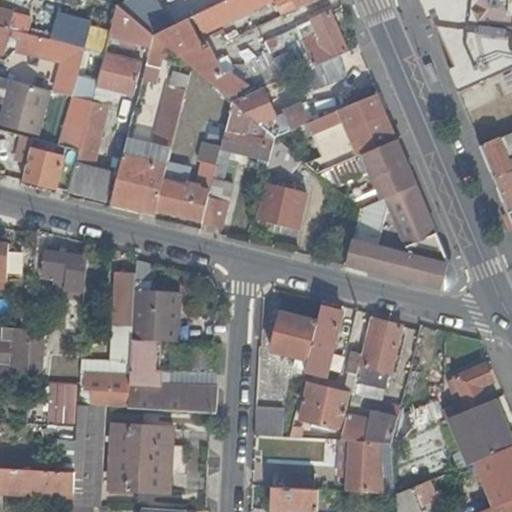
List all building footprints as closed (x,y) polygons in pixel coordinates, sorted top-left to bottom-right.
[(275,0),(227,0),(196,15),(205,33),(275,0)] [(277,0),(285,16),(320,0),(277,0)] [(511,43),(511,0),(422,0),(431,20),(433,19),(456,69),(511,43)] [(120,5),(111,38),(152,49),(156,35),(141,23),(122,6),(120,5)] [(0,25),(11,28),(16,12),(0,7),(0,25)] [(350,51),(333,11),(314,19),(320,33),(306,39),(317,66),(341,55),(350,51)] [(209,42),(202,45),(190,18),(167,29),(156,35),(168,45),(230,97),(249,86),(230,72),(224,75),(209,42)] [(0,50),(5,52),(11,28),(0,25),(0,50)] [(66,58),(57,92),(74,96),(87,48),(23,31),(19,46),(66,58)] [(511,43),(456,69),(452,71),(462,95),(511,72),(511,43)] [(144,63),(107,53),(98,85),(136,95),(144,63)] [(348,72),(341,55),(317,66),(324,82),(348,72)] [(51,90),(13,80),(0,128),(23,135),(35,138),(39,139),(51,90)] [(278,117),(265,88),(239,99),(234,101),(253,117),(277,137),(283,134),(309,123),(316,120),(309,102),(286,111),(287,113),(278,117)] [(323,156),(307,163),(313,167),(319,172),(361,155),(398,139),(380,93),(316,120),(309,123),(323,156)] [(71,123),(87,127),(88,126),(94,102),(90,100),(78,97),(71,123)] [(225,146),(223,147),(219,164),(215,179),(225,181),(233,149),(263,156),(260,169),(268,171),(269,168),(276,142),(249,134),(253,117),(234,101),(232,112),(234,113),(225,146)] [(87,127),(77,165),(95,169),(112,106),(94,102),(88,126),(87,127)] [(159,147),(173,151),(173,149),(184,106),(170,102),(159,147)] [(511,133),(483,146),(511,214),(511,213),(511,133)] [(17,160),(29,163),(35,138),(23,135),(17,160)] [(305,161),(277,137),(276,142),(269,168),(292,174),(305,161)] [(417,185),(398,139),(361,155),(380,200),(389,197),(417,185)] [(204,161),(216,164),(221,145),(206,141),(201,160),(204,161)] [(59,188),(67,156),(34,147),(26,179),(59,188)] [(154,154),(139,150),(137,158),(152,162),(154,154)] [(114,202),(158,212),(159,209),(166,180),(169,166),(152,162),(137,158),(126,155),(114,202)] [(216,164),(204,161),(197,186),(200,187),(200,189),(212,191),(215,179),(219,164),(216,164)] [(113,175),(95,169),(77,165),(71,191),(107,200),(113,175)] [(200,187),(197,186),(188,183),(188,186),(166,180),(159,209),(205,220),(211,198),(212,191),(200,189),(200,187)] [(289,184),(288,189),(269,184),(261,218),(300,228),(308,194),(296,191),(297,186),(289,184)] [(377,244),(354,239),(348,266),(447,290),(457,278),(417,185),(389,197),(389,198),(377,244)] [(230,203),(211,198),(205,220),(205,222),(224,226),(230,203)] [(0,277),(7,278),(9,278),(11,243),(0,242),(0,277)] [(90,257),(49,251),(44,281),(53,282),(52,289),(88,291),(90,257)] [(152,290),(154,263),(140,259),(139,273),(138,289),(152,290)] [(119,272),(114,361),(134,362),(135,339),(138,289),(139,273),(119,272)] [(184,292),(152,290),(138,289),(135,339),(145,339),(181,342),(184,292)] [(345,311),(324,306),(320,321),(311,360),(308,372),(328,377),(345,311)] [(297,321),(299,316),(283,312),(282,317),(297,321)] [(320,321),(299,316),(297,321),(282,317),(274,350),(297,356),(311,360),(320,321)] [(364,353),(361,364),(356,384),(355,392),(383,399),(390,372),(392,372),(403,326),(373,318),(364,353)] [(3,365),(2,377),(11,378),(31,379),(31,373),(33,337),(34,329),(5,328),(4,339),(15,340),(13,365),(3,365)] [(47,338),(33,337),(31,373),(44,373),(47,338)] [(145,339),(135,339),(134,362),(133,375),(131,407),(151,408),(218,412),(219,389),(201,388),(184,387),(161,386),(143,385),(143,370),(145,339)] [(350,382),(356,384),(361,364),(364,353),(353,351),(348,372),(352,373),(350,382)] [(311,360),(297,356),(293,369),(307,373),(308,372),(311,360)] [(88,373),(133,375),(134,362),(114,361),(83,359),(83,372),(88,373)] [(444,412),(448,419),(449,419),(460,414),(488,402),(483,390),(485,385),(495,381),(488,364),(456,378),(456,379),(449,382),(459,406),(444,412)] [(185,368),(184,387),(201,388),(219,389),(220,370),(185,368)] [(161,371),(143,370),(143,385),(161,386),(161,371)] [(88,373),(87,390),(94,391),(94,404),(106,405),(116,406),(131,407),(133,375),(88,373)] [(0,377),(0,385),(10,386),(11,378),(2,377),(0,377)] [(82,382),(65,381),(63,426),(80,427),(81,404),(82,382)] [(343,429),(352,394),(310,383),(301,419),(343,429)] [(483,459),(511,446),(511,434),(497,398),(488,402),(460,414),(449,419),(467,465),(470,464),(483,459)] [(100,506),(106,405),(94,404),(87,404),(81,404),(80,427),(79,441),(79,448),(77,472),(76,492),(75,504),(100,506)] [(258,409),(257,435),(262,435),(283,437),(285,411),(258,409)] [(369,428),(347,423),(343,440),(368,441),(380,442),(390,442),(393,442),(399,417),(372,411),(370,419),(369,428)] [(369,428),(370,419),(349,414),(347,423),(369,428)] [(306,424),(295,422),(291,437),(305,438),(306,424)] [(171,492),(176,428),(116,424),(111,488),(145,491),(171,492)] [(79,441),(56,439),(54,471),(77,472),(79,448),(79,441)] [(345,491),(385,493),(380,442),(368,441),(343,440),(341,470),(346,470),(346,482),(345,491)] [(489,473),(498,469),(503,467),(506,472),(511,487),(511,446),(483,459),(489,473)] [(489,473),(483,459),(470,464),(475,478),(489,473)] [(64,492),(76,492),(77,472),(54,471),(0,467),(0,491),(63,495),(64,492)] [(279,472),(278,487),(316,489),(317,474),(279,472)] [(444,511),(432,479),(399,493),(398,493),(398,496),(399,511),(444,511)] [(320,510),(320,508),(321,494),(321,489),(316,489),(278,487),(275,487),(274,508),(320,510)] [(484,504),(486,510),(500,505),(496,495),(478,501),(480,506),(484,504)] [(511,511),(511,499),(500,505),(486,510),(481,511),(511,511)]
